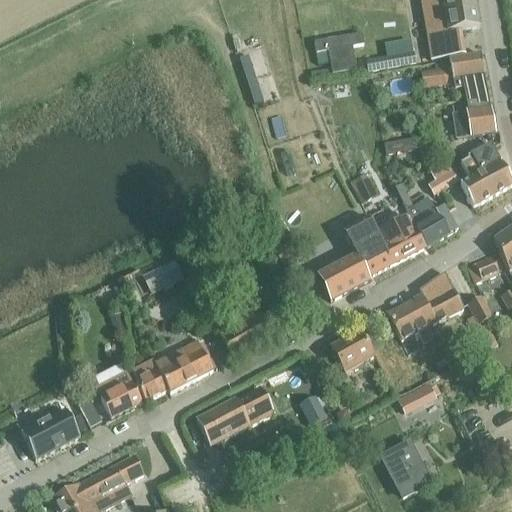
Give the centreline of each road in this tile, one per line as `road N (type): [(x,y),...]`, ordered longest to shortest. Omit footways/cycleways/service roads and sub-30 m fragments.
road 1 (residential): [(0,499),(393,292),(511,212)]
road 2 (residential): [(511,139),(486,0)]
